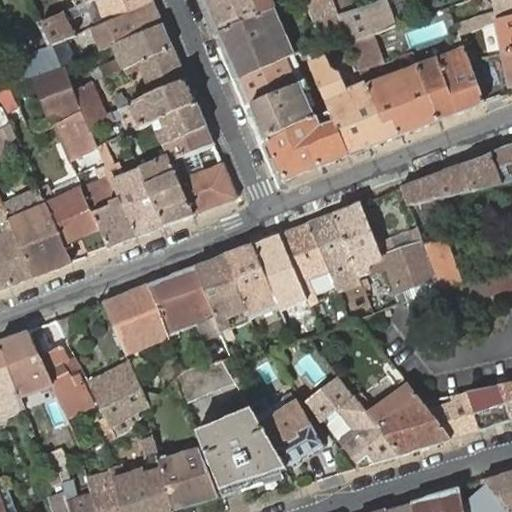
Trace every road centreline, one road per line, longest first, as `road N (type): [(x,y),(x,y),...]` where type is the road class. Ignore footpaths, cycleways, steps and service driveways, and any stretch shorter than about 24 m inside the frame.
road 1 (residential): [(270,212),(0,320)]
road 2 (residential): [(511,116),(270,212)]
road 3 (residential): [(175,0),(270,212)]
road 4 (residential): [(511,450),(315,511)]
